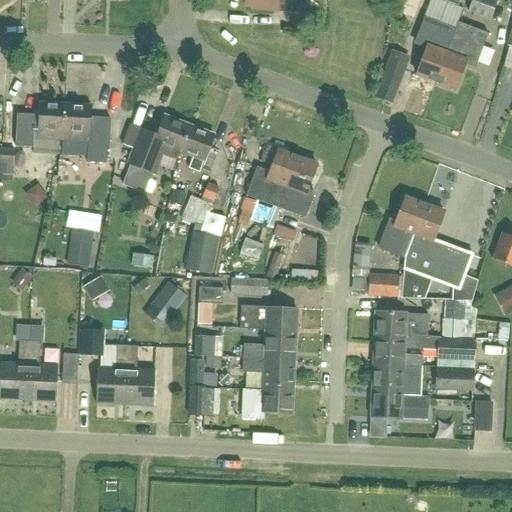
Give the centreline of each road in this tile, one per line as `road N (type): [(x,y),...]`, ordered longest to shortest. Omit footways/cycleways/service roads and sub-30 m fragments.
road 1 (unclassified): [(511,463),(0,441)]
road 2 (residential): [(335,414),(344,248),(386,126)]
road 3 (residential): [(386,126),(183,48)]
road 4 (residential): [(183,48),(0,39)]
road 5 (residential): [(511,170),(386,126)]
